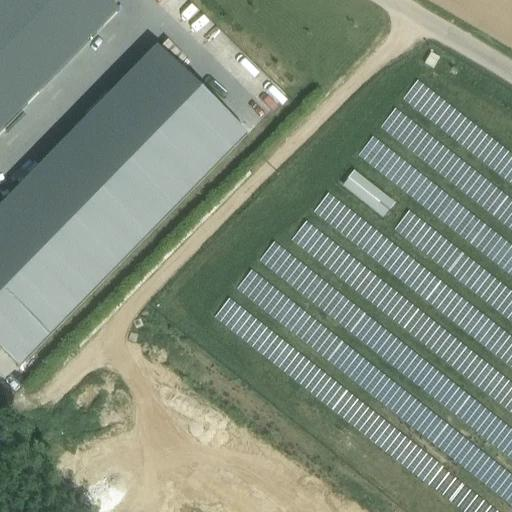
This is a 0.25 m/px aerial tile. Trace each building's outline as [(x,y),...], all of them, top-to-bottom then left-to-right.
[(0,0),(0,57),(33,23),(8,0),(0,0)] [(8,0),(33,23),(55,0),(8,0)] [(109,0),(55,0),(33,23),(72,61),(121,11),(109,0)] [(33,23),(0,57),(0,120),(7,127),(45,88),(72,61),(33,23)] [(158,46),(100,106),(104,110),(117,122),(130,135),(143,147),(156,161),(170,173),(190,193),(248,134),(158,46)] [(100,106),(28,179),(33,184),(45,196),(58,209),(71,221),(85,234),(98,247),(118,267),(190,193),(170,173),(156,161),(143,147),(130,135),(117,122),(104,110),(100,106)] [(357,175),(348,186),(382,215),(391,205),(357,175)] [(28,179),(0,208),(0,294),(14,308),(27,321),(47,340),(118,267),(98,247),(85,234),(71,221),(58,209),(45,196),(33,184),(28,179)] [(0,348),(20,368),(47,340),(27,321),(14,308),(0,294),(0,348)]
